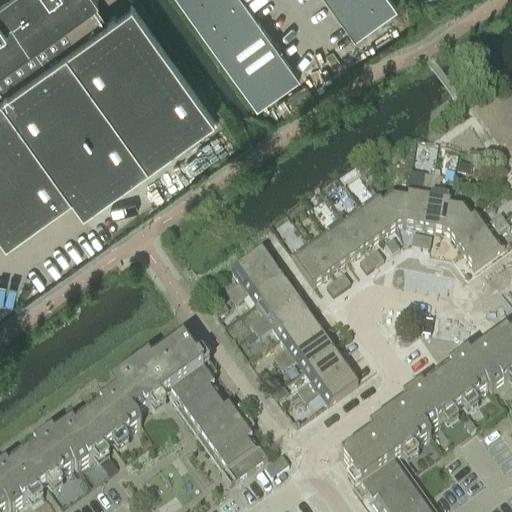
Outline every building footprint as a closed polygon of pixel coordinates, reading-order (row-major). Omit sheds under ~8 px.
[(0,0),(0,86),(4,93),(0,96),(0,98),(70,195),(82,211),(146,165),(64,50),(60,53),(22,0),(0,0)] [(64,50),(146,165),(213,118),(131,3),(106,20),(91,0),(22,0),(60,53),(64,50)] [(179,0),(200,28),(238,0),(179,0)] [(218,54),(261,24),(243,0),(238,0),(200,28),(218,54)] [(327,0),(334,10),(348,0),(327,0)] [(391,0),(348,0),(334,10),(354,37),(396,7),(391,0)] [(237,80),(279,50),(261,24),(218,54),(237,80)] [(279,50),(237,80),(256,107),(298,76),(279,50)] [(290,95),(286,98),(294,109),(312,96),(308,90),(304,85),(290,95)] [(0,235),(5,242),(70,195),(0,98),(0,96),(4,93),(0,86),(0,235)] [(408,192),(407,197),(408,197),(403,229),(423,233),(432,180),(424,179),(422,195),(408,192)] [(433,180),(432,180),(423,233),(443,236),(449,205),(450,205),(451,200),(437,197),(440,181),(438,181),(433,180)] [(397,231),(403,229),(408,197),(407,197),(392,195),(379,204),(378,205),(397,231)] [(486,197),(480,203),(485,208),(491,203),(486,197)] [(378,205),(379,204),(376,200),(358,212),(380,243),(397,231),(378,205)] [(449,239),(449,240),(475,221),(474,220),(465,207),(450,205),(449,205),(443,236),(449,239)] [(380,243),(358,212),(341,224),(363,255),(380,243)] [(449,240),(461,256),(504,225),(500,219),(486,228),(478,217),(474,220),(475,221),(449,240)] [(363,255),(341,224),(324,237),(346,267),(363,255)] [(509,231),(504,225),(461,256),(473,274),(503,252),(496,241),(509,231)] [(324,237),(308,249),(330,279),(346,267),(324,237)] [(411,251),(420,252),(422,240),(413,239),(411,251)] [(431,242),(422,240),(420,252),(429,254),(431,242)] [(384,249),(391,259),(400,253),(393,243),(384,249)] [(330,279),(308,249),(290,261),(312,291),(330,279)] [(230,303),(273,272),(261,254),(231,276),(239,287),(225,297),(230,303)] [(376,255),(368,261),(375,271),(383,265),(376,255)] [(366,277),(375,271),(368,261),(359,267),(366,277)] [(255,310),(285,288),(273,272),(230,303),(234,310),(248,300),(255,310)] [(342,279),(334,285),(341,295),(349,289),(342,279)] [(332,301),(341,295),(334,285),(325,291),(332,301)] [(254,336),(297,305),(285,288),(255,310),(262,320),(249,330),(254,336)] [(279,343),(309,322),(297,305),(254,336),(258,342),(258,343),(271,333),(279,343)] [(277,369),(321,338),(309,322),(279,343),(286,354),(273,363),(277,369)] [(254,336),(245,343),(249,348),(258,342),(254,336)] [(302,377),(333,355),(321,338),(277,369),(282,376),(295,366),(302,377)] [(489,394),(488,395),(491,399),(511,383),(511,341),(509,344),(505,339),(469,365),(468,366),(489,394)] [(109,391),(115,399),(116,398),(134,423),(135,422),(170,397),(234,487),(267,464),(182,345),(151,368),(148,363),(109,391)] [(301,403),(345,371),(333,355),(302,377),(310,387),(296,396),(301,403)] [(402,407),(405,411),(406,410),(426,439),(427,438),(488,395),(489,394),(468,366),(469,365),(466,361),(402,407)] [(345,371),(301,403),(305,409),(319,399),(327,411),(357,389),(345,371)] [(295,397),(290,401),(295,407),(300,404),(295,397)] [(141,430),(135,422),(134,423),(116,398),(115,399),(54,443),(53,443),(74,472),(73,472),(76,476),(141,430)] [(430,442),(427,438),(426,439),(406,410),(405,411),(369,437),(372,441),(340,464),(374,511),(424,511),(393,469),(430,442)] [(469,424),(463,429),(469,437),(475,433),(469,424)] [(17,511),(73,472),(74,472),(53,443),(54,443),(51,438),(0,474),(0,501),(7,511),(17,511)] [(148,443),(140,448),(143,453),(151,448),(148,443)] [(270,483),(288,471),(281,461),(264,473),(270,483)] [(110,464),(102,469),(108,478),(116,472),(110,464)]
